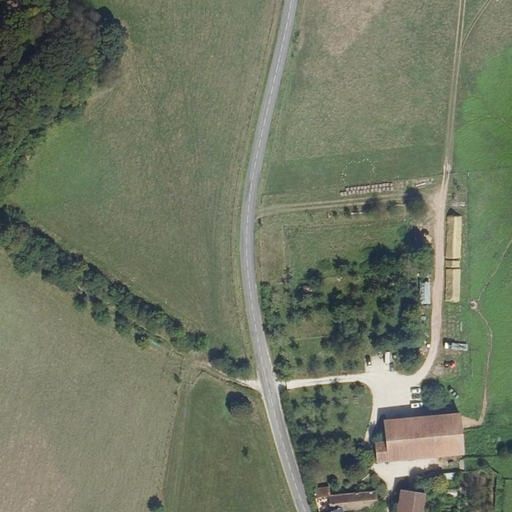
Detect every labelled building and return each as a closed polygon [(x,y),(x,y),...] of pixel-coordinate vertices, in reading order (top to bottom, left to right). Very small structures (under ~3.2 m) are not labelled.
[(449,222),(445,301),(459,302),(463,223),(449,222)] [(431,288),(420,288),(420,305),(432,304),(431,288)] [(418,468),(465,465),(463,425),(415,428),(418,468)] [(390,470),(418,468),(415,428),(407,429),(388,430),(389,453),(390,470)] [(377,471),(390,470),(389,453),(377,454),(377,471)] [(330,504),(362,502),(361,489),(328,492),(330,504)] [(313,505),(330,504),(328,492),(308,493),(313,505)] [(424,511),(426,504),(419,503),(399,499),(396,511),(424,511)] [(361,511),(380,511),(380,500),(362,502),(330,504),(313,505),(315,511),(360,511),(361,511)]
